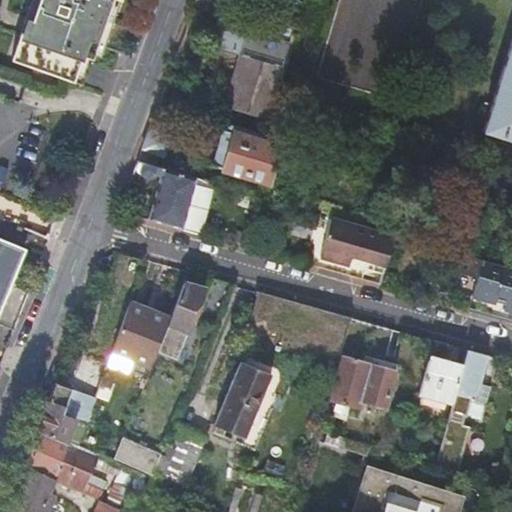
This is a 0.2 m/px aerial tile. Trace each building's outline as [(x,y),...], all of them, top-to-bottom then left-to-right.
[(81,57),(91,60),(113,0),(31,0),(26,17),(37,21),(32,36),(20,32),(11,59),(72,82),(81,57)] [(198,42),(183,36),(178,50),(172,65),(187,70),(198,42)] [(511,141),(511,41),(483,133),(511,141)] [(287,64),(297,67),(301,51),(296,50),(293,60),(289,59),(287,64)] [(239,55),(224,106),(265,119),(280,66),(239,55)] [(173,128),(152,120),(136,162),(152,167),(157,156),(162,157),(173,128)] [(276,146),(278,138),(226,124),(222,135),(220,135),(211,166),(239,175),(239,176),(268,184),(279,147),(276,146)] [(170,171),(192,178),(196,167),(178,161),(177,166),(172,165),(170,171)] [(152,167),(136,162),(129,182),(156,189),(147,220),(200,235),(214,185),(192,178),(170,171),(152,167)] [(381,274),(390,244),(328,226),(316,267),(352,277),(355,266),(363,269),(381,274)] [(0,302),(22,250),(0,240),(0,302)] [(511,269),(470,258),(465,274),(476,277),(466,309),(511,321),(511,269)] [(352,277),(360,279),(363,269),(355,266),(352,277)] [(234,285),(211,279),(199,308),(200,309),(198,313),(217,322),(234,285)] [(202,289),(184,282),(165,326),(154,353),(173,360),(183,335),(202,289)] [(350,317),(258,291),(242,348),(334,374),(350,317)] [(128,301),(109,353),(145,368),(167,316),(128,301)] [(451,403),(433,465),(452,471),(466,426),(459,424),(462,415),(464,415),(469,398),(472,399),(473,397),(475,398),(487,355),(467,349),(461,370),(451,403)] [(341,354),(328,400),(335,402),(331,416),(344,419),(348,405),(359,409),(360,402),(384,409),(395,370),(341,354)] [(427,360),(418,394),(451,403),(461,370),(427,360)] [(236,361),(222,400),(255,410),(268,373),(236,361)] [(54,382),(37,430),(64,442),(64,440),(73,418),(62,414),(70,388),(54,382)] [(489,387),(479,384),(475,398),(473,397),(472,399),(469,398),(464,415),(479,419),(489,387)] [(62,414),(73,418),(82,392),(70,388),(62,414)] [(255,410),(222,400),(213,426),(244,437),(255,410)] [(21,466),(55,481),(98,498),(104,484),(88,477),(94,463),(97,455),(74,445),(64,440),(64,442),(37,430),(21,466)] [(356,441),(339,436),(336,446),(353,452),(356,441)] [(119,439),(110,461),(150,478),(159,457),(119,439)] [(367,445),(356,441),(353,452),(364,455),(367,445)] [(55,481),(21,466),(1,511),(119,511),(128,491),(142,496),(150,478),(110,461),(102,457),(99,464),(102,469),(117,476),(106,504),(101,502),(96,511),(46,511),(48,508),(44,506),(50,492),(55,481)] [(436,487),(365,466),(350,511),(456,511),(462,495),(436,487)] [(502,474),(492,471),(489,481),(499,484),(502,474)] [(54,494),(50,492),(44,506),(48,508),(54,494)]
